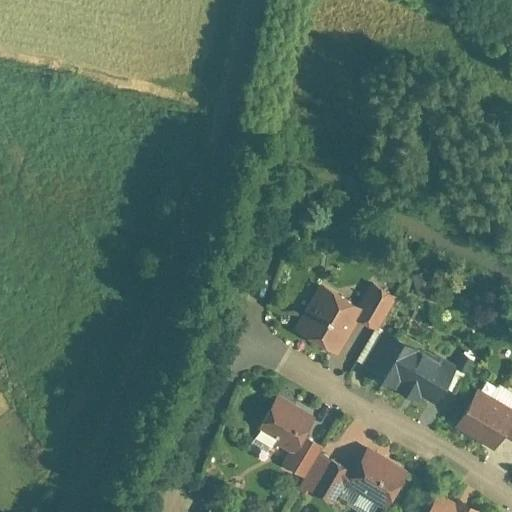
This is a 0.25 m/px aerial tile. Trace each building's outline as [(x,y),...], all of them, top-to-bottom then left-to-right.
[(423,269),(411,274),(417,293),(430,288),(423,269)] [(320,283),(295,326),(335,351),(356,316),(361,308),(320,283)] [(361,308),(356,316),(375,328),(396,294),(376,283),(361,308)] [(420,393),(435,402),(457,366),(388,326),(363,368),(416,400),(420,393)] [(511,408),(477,388),(455,424),(471,434),(492,447),(502,431),(511,414),(511,408)] [(254,428),(289,449),(300,430),(311,413),(276,392),(254,428)] [(511,414),(502,431),(511,437),(511,414)] [(281,462),(304,476),(320,450),(323,444),(300,430),(289,449),(281,462)] [(386,509),(409,470),(367,444),(352,469),(343,483),(386,509)] [(343,483),(352,469),(320,450),(304,476),(299,485),(331,504),(343,483)] [(481,511),(483,510),(457,494),(454,499),(439,490),(425,511),(481,511)]
